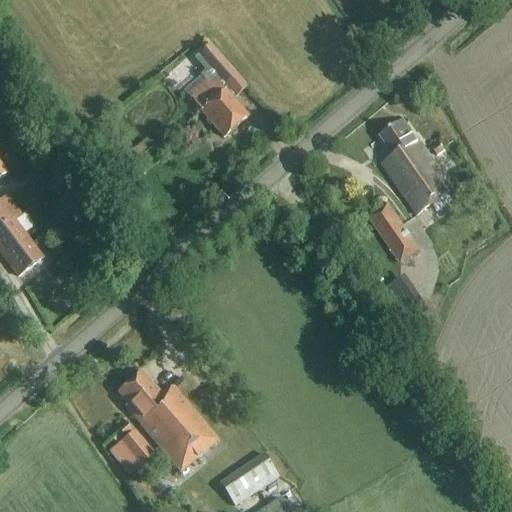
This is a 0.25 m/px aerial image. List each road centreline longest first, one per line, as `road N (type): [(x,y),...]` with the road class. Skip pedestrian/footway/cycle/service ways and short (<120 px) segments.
road 1 (tertiary): [(0,413),(478,0)]
road 2 (track): [(276,173),(494,511)]
